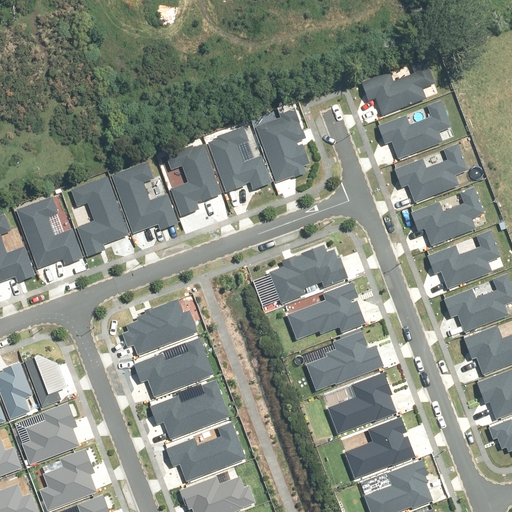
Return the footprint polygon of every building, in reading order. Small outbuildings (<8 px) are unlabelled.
[(364,83),(370,99),(377,97),(383,114),(426,99),(423,89),(436,84),(427,59),(412,65),(414,72),(392,79),(390,74),(364,83)] [(377,125),(383,143),(391,141),(397,158),(440,142),(436,132),(450,127),(440,102),(427,106),(431,117),(410,125),(406,114),(377,125)] [(255,127),(276,183),(294,177),(295,178),(306,174),(302,165),(308,162),(302,145),(297,147),(296,143),(305,139),(294,109),(279,114),(280,117),(255,127)] [(244,125),(208,138),(227,192),(251,184),(253,190),(273,183),(263,155),(245,161),(238,142),(248,139),(244,125)] [(221,196),(202,141),(166,154),(171,167),(182,164),(188,183),(170,189),(180,217),(200,211),(197,204),(221,196)] [(395,169),(401,187),(409,184),(415,201),(458,185),(454,175),(468,170),(458,145),(445,150),(449,160),(428,168),(424,158),(395,169)] [(149,161),(113,174),(133,233),(158,224),(160,230),(179,223),(169,195),(151,201),(145,182),(155,179),(149,161)] [(129,234),(108,176),(72,189),(78,206),(88,202),(95,221),(77,227),(88,255),(106,249),(104,243),(129,234)] [(411,212),(418,230),(425,227),(431,245),(475,229),(471,218),(484,213),(475,188),(461,193),(465,203),(444,212),(440,201),(411,212)] [(52,196),(16,210),(39,268),(63,259),(65,264),(84,257),(73,229),(55,236),(48,217),(59,213),(52,196)] [(4,214),(0,215),(0,282),(15,277),(17,282),(35,275),(24,247),(7,254),(0,235),(10,231),(4,214)] [(427,256),(434,274),(441,272),(448,289),(491,273),(487,262),(500,257),(491,233),(478,237),(482,248),(460,256),(456,245),(427,256)] [(270,271),(282,302),(305,293),(303,289),(321,282),(324,288),(348,279),(340,257),(336,258),(333,249),(327,251),(324,246),(282,262),(284,266),(270,271)] [(445,297),(451,315),(458,313),(465,330),(508,314),(504,303),(511,300),(511,283),(508,273),(495,278),(499,289),(478,297),(474,286),(445,297)] [(286,315),(296,341),(319,332),(320,334),(340,327),(342,332),(365,323),(356,301),(352,303),(350,299),(356,296),(351,284),(324,294),(326,300),(286,315)] [(135,340),(139,350),(198,329),(191,308),(184,311),(179,297),(146,309),(147,312),(137,315),(139,318),(127,322),(130,329),(126,331),(130,342),(135,340)] [(476,359),(482,375),(511,363),(511,333),(504,336),(499,323),(462,338),(471,361),(476,359)] [(306,364),(316,391),(336,384),(336,385),(384,368),(376,345),(369,348),(363,330),(333,341),(336,350),(327,353),(328,356),(306,364)] [(148,376),(156,395),(216,372),(201,334),(184,341),(187,349),(165,357),(163,351),(134,362),(141,379),(148,376)] [(59,391),(69,387),(60,363),(37,355),(25,359),(42,405),(62,397),(59,391)] [(26,397),(34,394),(20,360),(3,367),(5,370),(0,371),(0,387),(11,416),(31,409),(26,397)] [(489,403),(496,419),(511,412),(511,370),(511,369),(476,382),(484,405),(489,403)] [(327,407),(338,435),(396,413),(390,395),(392,394),(384,373),(351,385),(355,396),(327,407)] [(162,417),(169,436),(230,413),(215,375),(198,382),(201,390),(179,399),(176,393),(148,403),(154,420),(162,417)] [(29,463),(81,444),(74,427),(78,425),(69,401),(43,410),(46,418),(26,426),(31,438),(21,441),(29,463)] [(345,453),(355,479),(392,464),(393,466),(416,457),(408,436),(405,437),(403,433),(406,431),(401,417),(369,429),(374,442),(345,453)] [(181,461),(189,479),(249,456),(234,419),(217,425),(220,433),(198,442),(196,436),(167,447),(174,464),(181,461)] [(488,427),(493,441),(497,439),(501,450),(507,448),(509,451),(511,449),(511,421),(511,419),(488,427)] [(0,475),(24,467),(16,445),(7,448),(2,436),(0,437),(0,475)] [(48,509),(99,490),(93,472),(97,471),(87,446),(62,456),(65,464),(45,471),(50,483),(40,487),(48,509)] [(365,494),(371,511),(402,511),(434,500),(428,482),(430,481),(422,460),(388,472),(393,483),(365,494)] [(181,486),(189,507),(194,505),(196,511),(228,511),(258,500),(251,482),(246,484),(242,474),(222,481),(218,472),(181,486)] [(0,511),(39,511),(42,511),(34,489),(24,493),(19,481),(0,488),(0,511)] [(113,511),(107,494),(81,504),(84,511),(83,511),(113,511)]
